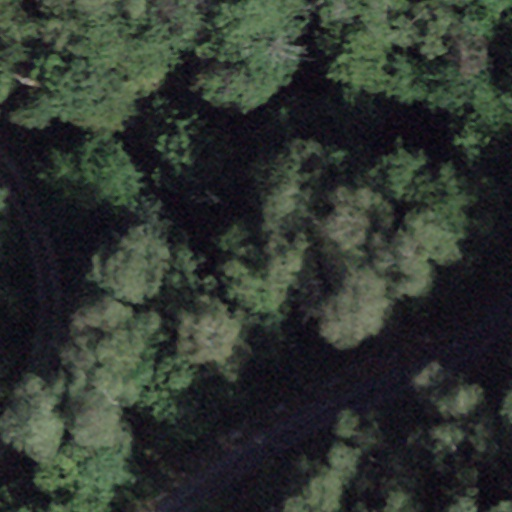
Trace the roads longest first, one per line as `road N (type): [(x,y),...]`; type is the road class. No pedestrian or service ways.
road 1 (track): [(511,287),(498,309),(189,511)]
road 2 (track): [(0,170),(28,212),(46,281),(26,394),(0,442)]
